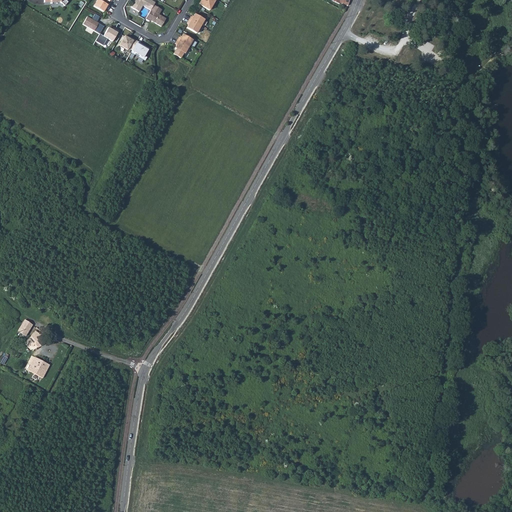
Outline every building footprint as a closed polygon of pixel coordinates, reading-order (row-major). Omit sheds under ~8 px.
[(109,5),(99,0),(96,0),(93,6),(103,12),(105,8),(107,9),(109,5)] [(142,5),(150,10),(153,5),(155,2),(150,0),(135,0),(131,7),(139,11),(142,5)] [(200,0),(199,4),(209,10),(215,0),(200,0)] [(150,10),(145,19),(149,21),(150,20),(161,26),(165,19),(158,15),(161,10),(153,5),(150,10)] [(99,16),(94,14),(91,19),(87,16),(82,24),(99,34),(103,26),(96,22),(99,16)] [(200,26),(204,20),(194,14),(193,18),(191,17),(189,20),(200,26)] [(187,28),(196,34),(200,26),(189,20),(187,24),(189,25),(187,28)] [(113,31),(107,27),(103,36),(112,41),(118,31),(114,28),(113,31)] [(188,47),(192,40),(182,35),(180,38),(179,37),(177,40),(188,47)] [(124,36),(119,45),(127,50),(128,47),(132,50),(136,41),(133,39),(132,41),(124,36)] [(175,48),(184,54),(188,47),(177,40),(175,44),(177,45),(175,48)] [(142,45),(136,41),(132,50),(130,52),(134,55),(135,53),(139,55),(138,57),(144,61),(146,57),(144,56),(148,48),(145,47),(144,48),(141,46),(142,45)] [(25,319),(18,331),(26,336),(32,324),(25,319)] [(43,378),(49,365),(35,358),(28,371),(43,378)]
